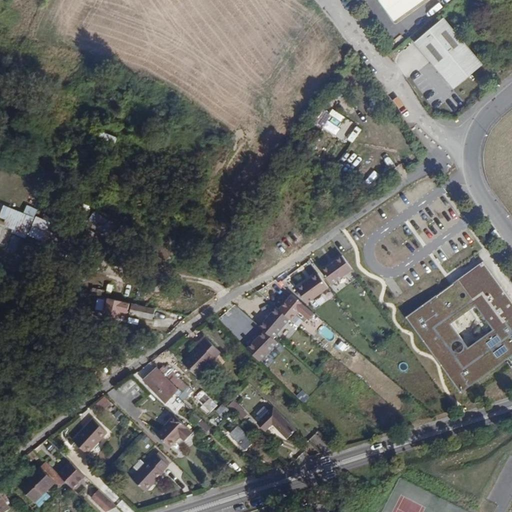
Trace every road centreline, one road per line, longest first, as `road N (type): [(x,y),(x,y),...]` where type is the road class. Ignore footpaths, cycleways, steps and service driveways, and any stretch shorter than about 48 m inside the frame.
road 1 (residential): [(0,467),(225,298),(436,158)]
road 2 (secondary): [(511,402),(171,511)]
road 3 (secondary): [(204,511),(511,414)]
road 4 (unclassified): [(334,0),(421,117),(471,154)]
